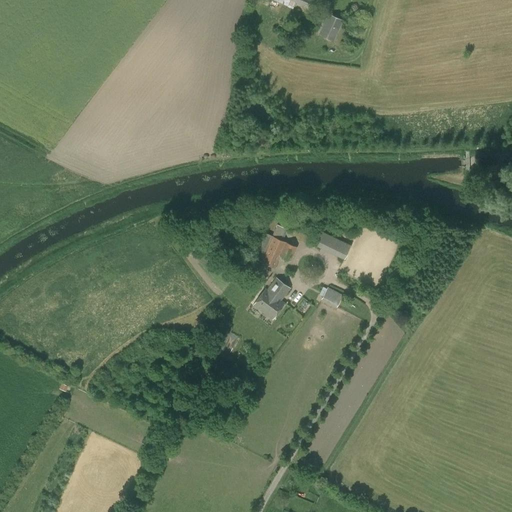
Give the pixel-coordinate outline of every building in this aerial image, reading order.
[(312,0),(271,0),(292,9),(294,3),(309,9),(312,0)] [(327,13),(317,35),(333,42),(343,20),(327,13)] [(277,225),(260,262),(274,268),(280,256),(290,260),(296,246),(282,240),(287,229),(283,227),(284,225),(281,223),(280,226),(277,225)] [(322,231),(315,246),(343,260),(350,245),(322,231)] [(276,278),(267,290),(265,289),(253,305),(272,319),(284,303),(280,300),(290,288),(276,278)] [(318,295),(333,302),(338,292),(326,286),(325,288),(322,287),(318,295)] [(303,299),(294,309),(301,315),(310,305),(303,299)] [(218,328),(210,345),(220,350),(229,333),(218,328)]
